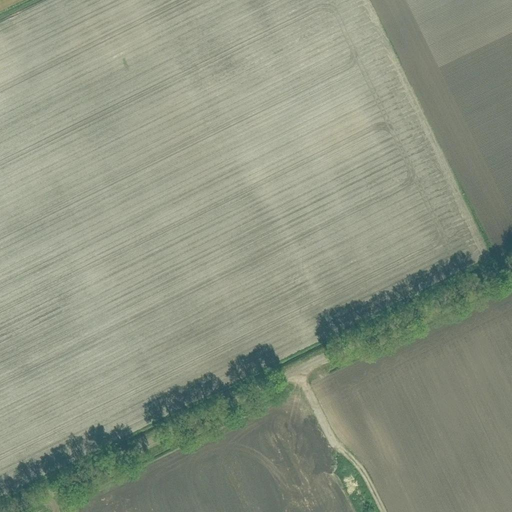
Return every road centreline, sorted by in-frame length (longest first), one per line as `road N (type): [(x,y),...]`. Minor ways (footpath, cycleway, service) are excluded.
road 1 (unclassified): [(4,511),(511,266)]
road 2 (track): [(299,369),(328,434),(351,458),(379,511)]
